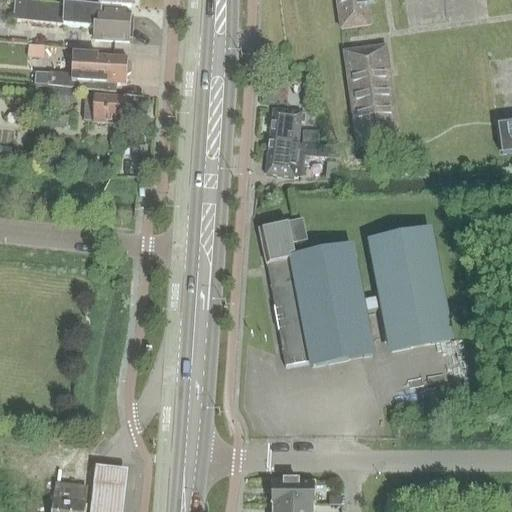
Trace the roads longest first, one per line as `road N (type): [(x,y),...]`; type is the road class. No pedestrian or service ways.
road 1 (residential): [(511,462),(236,461)]
road 2 (primary): [(205,252),(220,0)]
road 3 (primary): [(190,461),(205,252)]
road 4 (unclassified): [(205,252),(0,231)]
